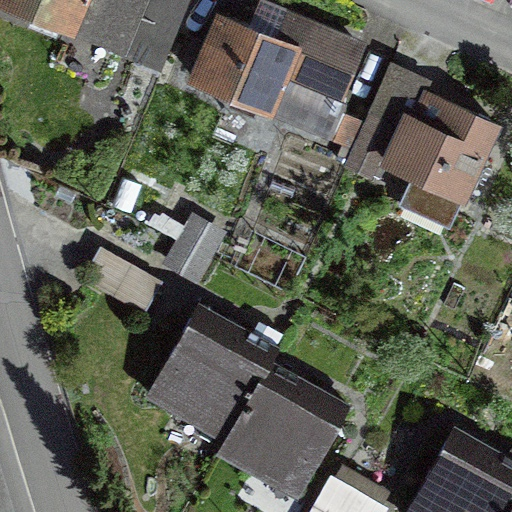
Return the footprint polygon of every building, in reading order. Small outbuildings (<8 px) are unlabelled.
[(158,64),(184,0),(0,0),(68,28),(70,23),(120,43),(118,48),(158,64)] [(266,108),(280,73),(290,78),(291,74),(338,93),(359,44),(287,14),(277,38),(222,15),(195,79),(266,108)] [(408,115),(387,161),(460,194),(494,121),(426,90),(413,117),(408,115)] [(162,277),(109,248),(93,277),(146,306),(162,277)] [(269,359),(277,346),(200,303),(149,393),(226,436),(269,359)] [(226,436),(219,449),(296,493),(347,403),(269,359),(226,436)] [(508,511),(511,505),(511,458),(455,427),(406,511),(508,511)] [(354,511),(365,494),(340,480),(321,511),(354,511)] [(365,494),(354,511),(388,511),(390,508),(365,494)]
